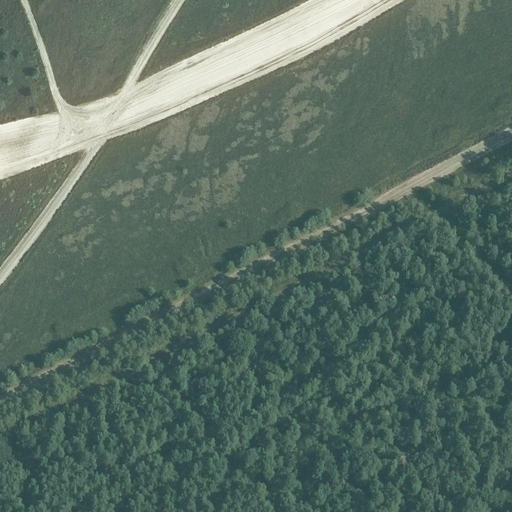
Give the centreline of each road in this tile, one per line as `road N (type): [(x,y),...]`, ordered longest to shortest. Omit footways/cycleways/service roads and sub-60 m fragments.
road 1 (unclassified): [(0,442),(511,172)]
road 2 (track): [(0,400),(511,133)]
road 3 (track): [(23,0),(70,131),(84,146),(100,141),(182,0)]
road 4 (track): [(100,141),(0,281)]
road 5 (track): [(420,182),(462,244),(511,289)]
